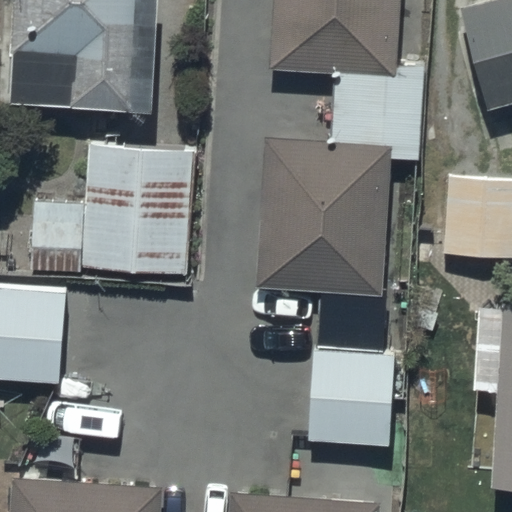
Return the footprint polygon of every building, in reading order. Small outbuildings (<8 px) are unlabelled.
[(13,0),(9,100),(155,107),(159,0),(13,0)] [(399,0),(270,0),(266,68),(336,72),(331,140),(266,136),(256,284),(383,292),(392,154),(418,156),(424,62),(396,60),(399,0)] [(511,0),(477,0),(459,5),(487,108),(511,101),(511,0)] [(192,145),(86,142),(85,202),(31,201),(29,269),(189,272),(192,145)] [(511,178),(448,174),(443,250),(511,254),(511,178)] [(66,282),(0,279),(0,377),(62,380),(66,282)] [(511,305),(478,305),(476,387),(496,388),(493,488),(511,488),(511,305)] [(397,349),(311,345),(307,439),(393,442),(397,349)] [(161,511),(163,485),(13,474),(10,511),(381,511),(382,500),(233,489),(230,511),(161,511)]
